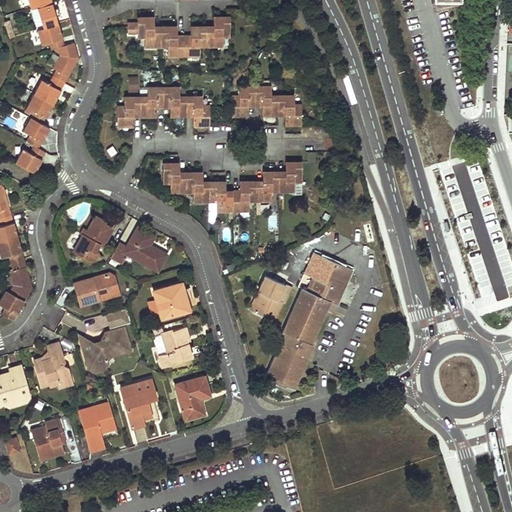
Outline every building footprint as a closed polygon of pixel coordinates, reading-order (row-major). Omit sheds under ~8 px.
[(25,148),(17,162),(36,172),(48,152),(40,148),(52,127),(44,123),(80,57),(76,42),(66,45),(58,16),(56,9),(53,0),(30,0),(33,8),(39,7),(45,27),(39,29),(43,44),(52,42),(54,49),(60,47),(62,55),(55,68),(58,70),(51,83),(44,79),(29,106),(36,110),(25,131),(32,135),(29,141),(36,145),(32,152),(25,148)] [(137,26),(137,32),(137,38),(144,38),(144,47),(167,47),(167,56),(199,56),(199,46),(222,46),(222,37),(229,37),(229,17),(213,17),(213,26),(213,30),(206,30),(206,26),(190,26),(190,36),(190,39),(183,39),(177,39),(177,36),(177,27),(160,27),(160,30),(153,30),(153,27),(153,17),(137,17),(137,23),(137,26)] [(137,75),(124,75),(123,90),(137,90),(137,75)] [(239,96),(231,96),(232,116),(248,115),(248,106),(248,103),(254,103),(261,102),(261,106),(261,116),(278,115),(278,112),(285,111),(285,115),(285,124),(301,124),(300,104),(293,105),(293,95),(270,96),(270,86),(239,87),(239,96)] [(123,106),(116,106),(116,126),(133,126),(133,117),(133,113),(139,113),(139,117),(156,117),(155,107),(155,104),(162,104),(169,104),(169,107),(169,117),(185,116),(185,113),(192,113),(192,116),(192,126),(209,126),(208,105),(201,105),(201,96),(178,97),(178,87),(146,87),(146,97),(123,97),(123,106)] [(178,162),(162,162),(162,182),(169,182),(169,192),(193,191),(193,201),(216,200),(216,210),(248,210),(248,201),(271,201),(271,191),(294,191),(294,182),(301,182),(301,162),(285,162),(285,171),(285,175),(278,175),(278,171),(262,171),(262,180),(262,184),(255,184),(255,180),(239,180),(239,191),(239,193),(232,193),(225,193),(225,191),(225,181),(208,181),(208,184),(202,184),(202,181),(202,172),(185,172),(185,175),(178,175),(178,172),(178,162)] [(16,285),(12,292),(8,290),(0,303),(7,307),(4,314),(15,320),(34,287),(5,186),(0,183),(0,217),(0,218),(3,225),(0,225),(0,245),(3,258),(11,255),(16,270),(12,271),(16,285)] [(104,221),(95,215),(87,229),(86,231),(89,233),(87,236),(82,233),(81,234),(73,250),(89,260),(94,259),(98,253),(94,251),(98,244),(102,245),(111,228),(104,223),(104,221)] [(118,242),(110,256),(122,263),(127,254),(157,271),(166,254),(149,244),(154,236),(137,226),(125,247),(118,242)] [(87,229),(83,227),(79,233),(81,234),(82,233),(87,236),(89,233),(86,231),(87,229)] [(352,270),(314,253),(298,287),(302,288),(282,332),(285,332),(265,375),(293,388),(312,344),(310,343),(326,309),(331,310),(334,303),(337,304),(352,270)] [(109,273),(74,283),(80,305),(98,300),(96,295),(117,289),(113,276),(109,273)] [(284,283),(265,275),(258,291),(261,292),(253,311),(272,319),(281,300),(277,299),(284,283)] [(180,282),(152,290),(160,317),(188,309),(180,282)] [(117,289),(96,295),(98,300),(118,294),(117,289)] [(261,292),(258,291),(250,309),(253,311),(261,292)] [(130,322),(125,307),(105,312),(109,328),(130,322)] [(93,341),(89,339),(83,350),(86,360),(91,363),(88,368),(93,372),(104,369),(107,363),(105,357),(130,350),(123,327),(115,329),(113,332),(102,336),(100,340),(97,344),(93,341)] [(182,327),(159,333),(165,352),(158,354),(161,366),(191,358),(186,341),(182,327)] [(89,339),(78,333),(83,350),(89,339)] [(41,357),(33,359),(40,386),(49,384),(57,381),(57,383),(71,380),(67,367),(61,364),(63,360),(58,342),(46,345),(48,351),(50,357),(42,360),(41,357)] [(48,351),(41,357),(42,360),(50,357),(48,351)] [(0,404),(4,403),(8,406),(12,405),(13,406),(16,405),(18,403),(20,402),(23,397),(21,392),(27,391),(20,365),(9,368),(10,371),(11,374),(3,377),(2,373),(0,373),(0,404)] [(203,375),(174,383),(184,418),(203,412),(199,397),(209,394),(203,375)] [(149,378),(119,387),(130,424),(142,420),(141,418),(150,416),(146,400),(155,397),(149,378)] [(108,401),(89,407),(90,409),(109,404),(108,401)] [(89,407),(77,410),(89,451),(104,447),(101,436),(94,438),(93,433),(100,431),(115,427),(109,404),(90,409),(89,407)] [(45,426),(34,429),(36,437),(33,438),(38,457),(46,454),(47,457),(64,452),(58,432),(62,431),(58,418),(44,422),(45,426)] [(14,437),(5,440),(8,452),(18,449),(14,437)]
